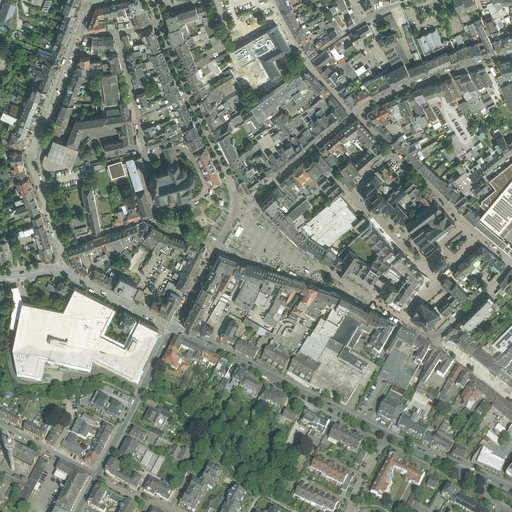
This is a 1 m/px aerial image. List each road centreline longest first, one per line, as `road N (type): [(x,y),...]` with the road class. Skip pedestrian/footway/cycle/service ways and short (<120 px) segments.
road 1 (residential): [(102,0),(77,30),(31,155),(59,247)]
road 2 (residential): [(216,248),(233,217),(235,191),(158,21)]
road 3 (tertiary): [(388,436),(173,328)]
road 4 (residential): [(511,400),(434,340),(511,262)]
road 5 (residential): [(511,54),(423,81),(355,114)]
road 6 (residential): [(173,328),(96,476)]
road 7 (residential): [(355,114),(449,206)]
road 8 (tertiary): [(173,328),(57,269)]
road 9 (residential): [(117,33),(144,155)]
road 10 (residential): [(308,61),(355,25),(412,0)]
